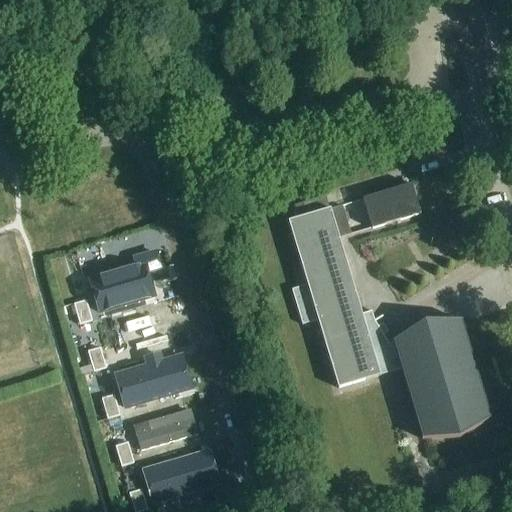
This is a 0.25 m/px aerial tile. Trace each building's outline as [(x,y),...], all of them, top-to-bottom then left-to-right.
[(420,217),(411,187),(362,202),(371,231),(420,217)] [(400,371),(421,442),(458,439),(491,421),(461,323),(424,324),(392,343),(392,344),(388,347),(383,338),(387,335),(381,327),(377,329),(374,324),(371,313),(361,316),(338,239),(351,235),(342,206),(329,210),(325,196),(301,203),(305,217),(287,222),(306,286),(291,291),(301,326),(316,321),(337,390),(400,371)] [(160,252),(81,275),(95,322),(174,299),(160,252)] [(187,347),(174,299),(95,322),(109,370),(187,347)] [(91,324),(85,303),(73,307),(79,328),(91,324)] [(201,395),(187,347),(109,370),(123,418),(201,395)] [(99,351),(87,354),(93,375),(105,371),(99,351)] [(215,442),(201,395),(123,418),(137,465),(215,442)] [(113,398),(101,402),(107,422),(119,418),(113,398)] [(152,511),(229,490),(215,442),(137,465),(150,511),(152,511)] [(127,445),(115,449),(121,469),(133,466),(127,445)] [(146,511),(141,493),(129,496),(133,511),(146,511)]
